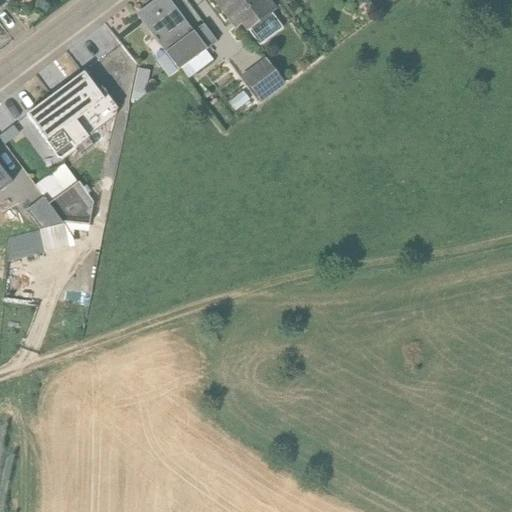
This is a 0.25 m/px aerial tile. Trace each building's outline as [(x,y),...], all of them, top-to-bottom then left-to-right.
[(178,72),(204,54),(215,46),(201,28),(190,36),(163,0),(160,0),(135,19),(164,57),(176,74),(178,72)] [(211,0),(235,32),(239,29),(244,36),(246,34),(270,17),(274,14),(263,0),(211,0)] [(270,17),(246,34),(258,49),(281,32),(270,17)] [(204,54),(178,72),(185,83),(212,64),(204,54)] [(176,74),(164,57),(153,64),(166,81),(176,74)] [(263,62),(238,80),(259,106),(283,88),(263,62)] [(82,77),(25,119),(57,162),(60,162),(113,120),(114,114),(116,113),(99,91),(95,95),(82,77)] [(65,164),(36,183),(44,195),(24,209),(54,253),(73,240),(71,237),(101,217),(65,164)] [(0,194),(10,186),(0,174),(0,194)]
